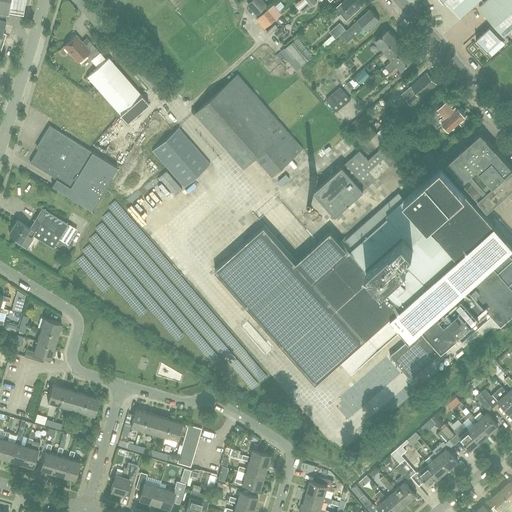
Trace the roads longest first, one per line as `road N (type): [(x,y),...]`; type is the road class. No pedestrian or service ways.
road 1 (residential): [(275,511),(291,452),(210,398),(186,403),(120,385)]
road 2 (unknown): [(237,183),(304,234),(308,252),(242,326)]
road 3 (residential): [(120,385),(75,370),(77,319),(0,271)]
road 4 (unknown): [(237,183),(235,198),(195,248),(194,265),(242,326)]
road 5 (tertiary): [(511,127),(398,0)]
road 6 (residential): [(0,153),(45,0)]
road 7 (residential): [(77,0),(163,100)]
road 8 (residential): [(83,509),(120,385)]
